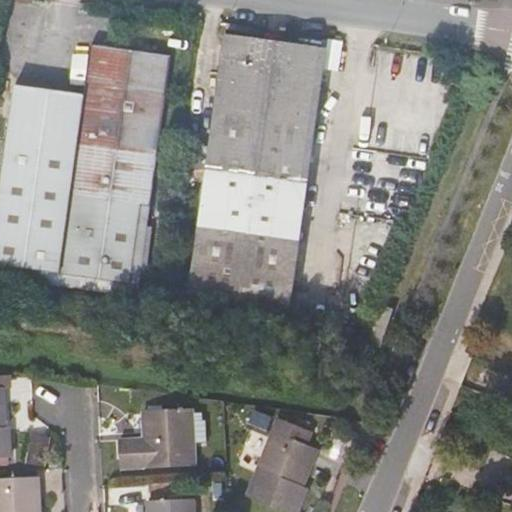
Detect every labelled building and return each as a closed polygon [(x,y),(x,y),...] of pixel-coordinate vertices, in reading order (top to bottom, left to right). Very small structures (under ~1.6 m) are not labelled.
[(252,40),(235,146),(226,201),(211,296),(308,310),(347,53),(252,40)] [(157,292),(193,63),(112,51),(104,101),(100,130),(78,127),(81,106),(73,96),(35,90),(8,269),(55,276),(157,292)] [(104,101),(73,96),(81,106),(78,127),(100,130),(104,101)] [(235,146),(200,140),(191,196),(226,201),(235,146)] [(157,292),(57,277),(55,288),(155,304),(157,292)] [(0,387),(0,456),(10,456),(8,425),(2,425),(0,387)] [(152,437),(123,439),(125,469),(196,463),(192,413),(150,415),(152,437)] [(274,434),(249,498),(282,511),(300,511),(309,490),(304,488),(318,452),(310,449),(315,437),(282,425),(277,436),(274,434)] [(39,511),(37,476),(0,477),(0,511),(39,511)]
